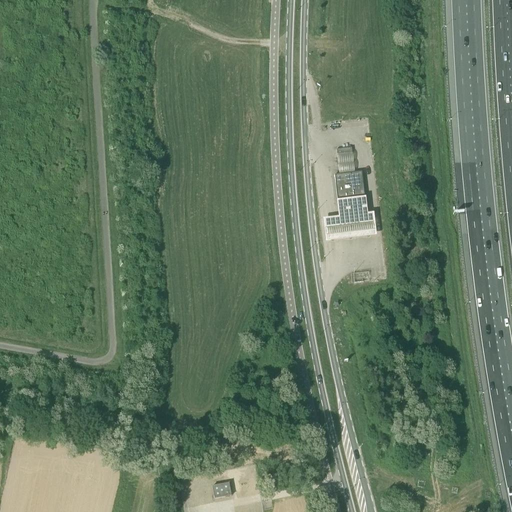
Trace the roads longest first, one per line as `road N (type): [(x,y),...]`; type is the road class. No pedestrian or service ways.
road 1 (secondary): [(369,511),(308,206),(306,0)]
road 2 (secondary): [(292,0),(296,232),(351,511)]
road 3 (motorway): [(466,0),(488,290),(511,427)]
road 4 (unknown): [(318,270),(370,245),(371,182),(360,142),(304,134)]
